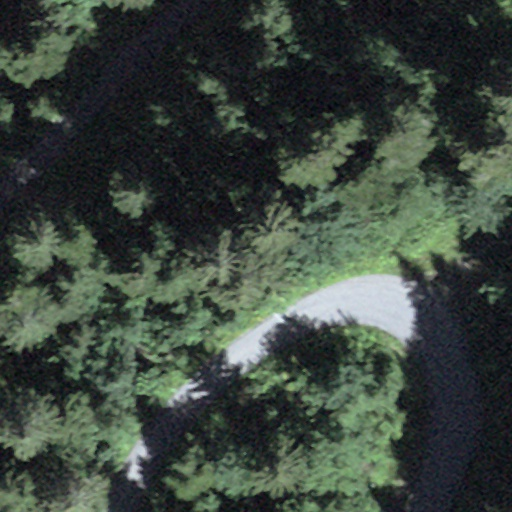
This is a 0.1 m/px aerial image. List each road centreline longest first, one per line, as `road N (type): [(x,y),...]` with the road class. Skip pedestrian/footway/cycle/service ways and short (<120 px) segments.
road 1 (unclassified): [(422,511),(440,462),(447,382),(418,321),(368,298),(312,310),(186,402),(144,451),(121,511)]
road 2 (unclassified): [(0,196),(196,0)]
